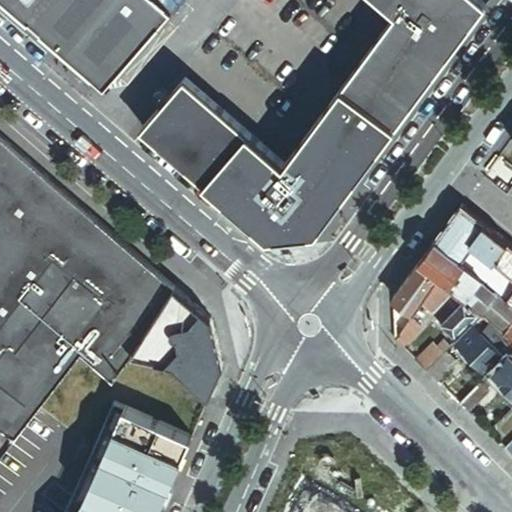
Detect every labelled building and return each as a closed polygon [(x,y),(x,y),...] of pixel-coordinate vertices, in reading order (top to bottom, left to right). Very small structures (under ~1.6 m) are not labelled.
[(0,0),(0,3),(31,30),(32,28),(44,38),(43,40),(95,86),(96,85),(108,94),(118,83),(119,83),(174,19),(152,0),(0,0)] [(381,0),(400,14),(346,87),(397,125),(486,5),(480,0),(381,0)] [(397,125),(346,87),(289,165),(189,79),(146,129),(272,239),(315,235),(397,125)] [(0,427),(15,440),(81,354),(112,382),(133,355),(175,287),(0,133),(0,427)] [(463,206),(449,224),(472,243),(486,224),(463,206)] [(437,241),(464,262),(476,246),(472,243),(449,224),(437,241)] [(483,278),(465,299),(481,313),(489,320),(511,340),(511,244),(486,224),(472,243),(476,246),(502,267),(511,275),(511,297),(510,299),(490,282),(483,278)] [(467,264),(464,262),(437,241),(421,263),(441,278),(449,285),(467,264)] [(467,264),(483,278),(490,282),(502,267),(476,246),(464,262),(467,264)] [(423,303),(441,278),(421,263),(395,297),(416,312),(423,303)] [(449,285),(465,299),(483,278),(467,264),(449,285)] [(511,275),(502,267),(490,282),(510,299),(511,297),(511,275)] [(443,323),(465,299),(449,285),(441,278),(423,303),(443,323)] [(175,287),(133,355),(173,366),(210,398),(223,368),(210,317),(175,287)] [(481,313),(465,299),(443,323),(458,338),(472,323),(481,313)] [(479,330),(489,320),(481,313),(472,323),(479,330)] [(423,327),(413,317),(397,339),(404,346),(423,327)] [(511,352),(511,340),(489,320),(479,330),(507,357),(511,352)] [(472,323),(458,338),(492,372),(497,367),(507,357),(479,330),(472,323)] [(427,369),(444,351),(451,344),(445,338),(438,346),(434,342),(417,359),(427,369)] [(455,362),(444,351),(427,369),(437,379),(455,362)] [(511,352),(507,357),(497,367),(502,372),(511,381),(511,352)] [(492,372),(480,385),(484,390),(502,372),(497,367),(492,372)] [(461,403),(476,389),(467,380),(452,394),(461,403)] [(480,385),(476,389),(461,403),(469,411),(487,392),(484,390),(480,385)] [(159,511),(193,437),(113,402),(63,511),(159,511)]
